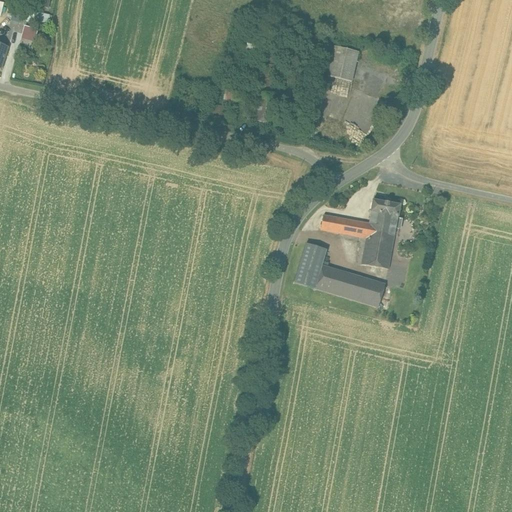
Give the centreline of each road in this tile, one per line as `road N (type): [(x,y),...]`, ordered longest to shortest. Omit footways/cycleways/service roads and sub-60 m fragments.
road 1 (unclassified): [(340,183),(298,151),(0,87)]
road 2 (tertiary): [(233,511),(284,245),(299,215),(340,183)]
road 3 (tertiary): [(381,155),(416,110),(441,0)]
road 4 (unclassified): [(511,199),(417,179),(381,155)]
